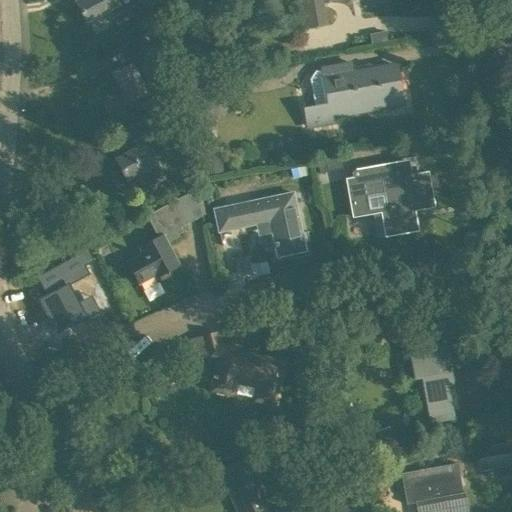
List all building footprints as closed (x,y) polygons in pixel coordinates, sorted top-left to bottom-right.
[(140,13),(133,0),(78,0),(74,2),(85,23),(108,11),(116,25),(140,13)] [(307,0),(307,1),(295,4),(300,29),(325,25),(320,0),(327,0),(328,2),(336,0),(307,0)] [(157,28),(149,32),(153,38),(160,34),(157,28)] [(371,45),(387,42),(385,32),(369,35),(371,45)] [(112,53),(113,54),(121,49),(129,64),(110,74),(127,104),(147,93),(134,70),(154,58),(143,36),(112,53)] [(187,64),(198,70),(208,52),(197,47),(187,64)] [(331,117),(367,110),(366,104),(399,97),(393,65),(351,73),(348,59),(325,64),(326,68),(315,70),(309,78),(314,108),(305,109),(309,128),(332,123),(331,117)] [(218,110),(215,94),(211,79),(186,84),(190,99),(193,116),(218,110)] [(126,130),(132,142),(154,130),(148,119),(126,130)] [(156,164),(152,166),(141,145),(114,159),(126,181),(136,176),(144,190),(165,179),(156,164)] [(201,156),(205,177),(223,173),(220,152),(201,156)] [(324,159),(315,161),(317,173),(327,172),(324,159)] [(352,179),(344,180),(351,217),(382,212),(386,234),(394,232),(395,235),(417,231),(412,207),(420,205),(415,174),(414,172),(413,171),(412,170),(411,170),(409,170),(407,171),(405,169),(404,161),(353,170),(352,171),(351,172),(350,173),(350,175),(350,176),(351,177),(352,179)] [(290,170),(291,178),(304,176),(303,167),(290,170)] [(126,262),(138,285),(153,277),(154,279),(178,266),(166,243),(178,236),(177,235),(182,232),(179,227),(201,216),(196,189),(146,216),(158,238),(138,248),(141,254),(126,262)] [(212,200),(210,190),(203,192),(205,201),(212,200)] [(222,246),(219,231),(269,221),(274,243),(272,243),(273,248),(275,247),(277,256),(304,250),(292,193),(250,202),(248,193),(225,197),(227,207),(213,210),(221,246),(222,246)] [(63,277),(85,265),(92,262),(85,250),(78,253),(38,275),(48,293),(35,300),(54,335),(85,318),(63,277)] [(373,344),(372,333),(356,334),(357,345),(373,344)] [(214,379),(212,390),(231,394),(234,380),(257,385),(254,399),(274,404),(283,363),(233,351),(234,349),(218,346),(215,334),(203,337),(209,362),(217,364),(214,376),(212,375),(211,378),(214,379)] [(425,404),(427,416),(428,416),(429,422),(452,418),(444,373),(451,372),(450,367),(449,367),(443,339),(407,345),(413,378),(421,377),(426,403),(425,404)] [(267,455),(258,452),(255,461),(263,464),(267,455)] [(370,461),(368,452),(348,456),(349,465),(370,461)] [(394,467),(393,457),(379,460),(381,469),(394,467)] [(267,511),(253,481),(254,481),(244,458),(219,470),(229,492),(238,511),(267,511)] [(400,505),(401,511),(467,511),(464,492),(461,492),(456,463),(399,474),(405,504),(400,505)]
